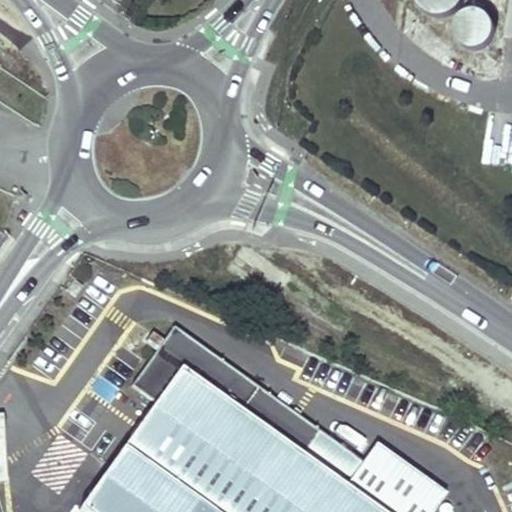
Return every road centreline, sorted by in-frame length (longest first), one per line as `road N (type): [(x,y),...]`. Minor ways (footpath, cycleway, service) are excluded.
road 1 (tertiary): [(180,207),(247,204),(312,222),(511,336)]
road 2 (tertiary): [(511,327),(223,130)]
road 3 (tertiary): [(0,315),(73,238),(131,213)]
road 4 (tertiary): [(74,158),(0,294)]
road 5 (tertiary): [(221,122),(243,57),(276,0)]
road 6 (tertiary): [(26,0),(76,111)]
road 7 (tertiary): [(154,63),(50,0)]
